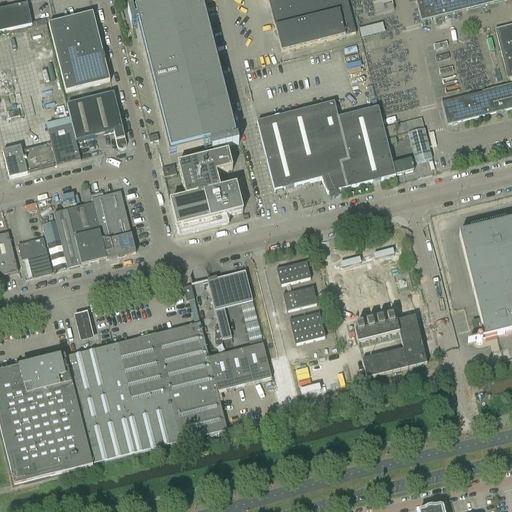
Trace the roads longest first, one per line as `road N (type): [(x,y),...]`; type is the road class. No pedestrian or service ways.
road 1 (secondary): [(511,435),(218,511)]
road 2 (unclassified): [(168,262),(411,201)]
road 3 (unclassified): [(470,428),(411,201)]
road 4 (secondary): [(303,511),(511,459)]
road 5 (unclassified): [(0,304),(168,262)]
road 6 (unclassified): [(107,0),(143,162)]
road 7 (unclassified): [(143,162),(0,198)]
road 8 (unknown): [(243,113),(371,82)]
road 9 (unclassified): [(386,511),(511,482)]
